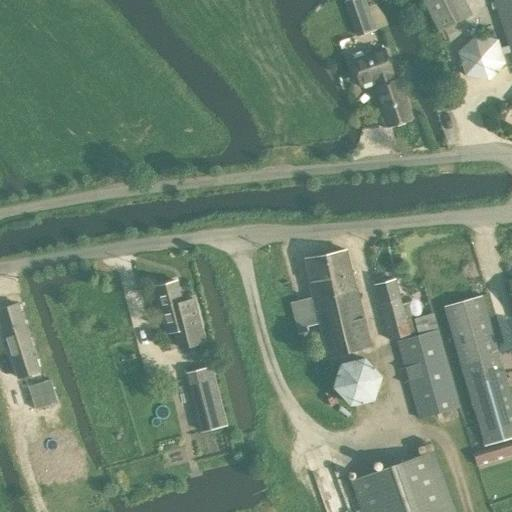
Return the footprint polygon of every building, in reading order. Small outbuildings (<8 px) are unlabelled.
[(464,0),(424,0),(439,30),(471,14),(464,0)] [(511,0),(494,0),(509,44),(500,47),(498,39),(474,34),(457,52),(465,75),(489,80),(505,62),(503,56),(511,53),(511,0)] [(368,8),(350,16),(358,35),(376,28),(368,8)] [(360,82),(376,76),(379,85),(376,86),(390,125),(411,117),(398,79),(393,80),(390,72),(392,71),(385,50),(353,61),(360,82)] [(431,94),(449,146),(465,141),(448,88),(431,94)] [(328,355),(370,345),(346,248),(305,258),(310,279),(309,279),(313,296),(291,301),(298,333),(308,330),(306,325),(320,322),(328,355)] [(416,331),(417,334),(397,340),(419,418),(458,407),(436,329),(437,329),(432,312),(413,317),(409,301),(402,303),(395,278),(374,284),(390,338),(416,331)] [(177,280),(155,286),(167,332),(176,330),(181,347),(184,346),(205,341),(194,300),(183,303),(177,280)] [(511,396),(482,295),(445,306),(486,446),(511,438),(511,396)] [(340,363),(332,387),(350,405),(375,399),(382,375),(365,357),(340,363)] [(212,366),(187,372),(202,430),(227,424),(212,366)] [(29,370),(0,379),(0,395),(4,408),(8,407),(16,431),(45,421),(52,442),(71,435),(58,400),(42,406),(39,399),(42,398),(38,386),(35,387),(29,370)] [(351,480),(362,511),(456,511),(434,450),(351,480)]
